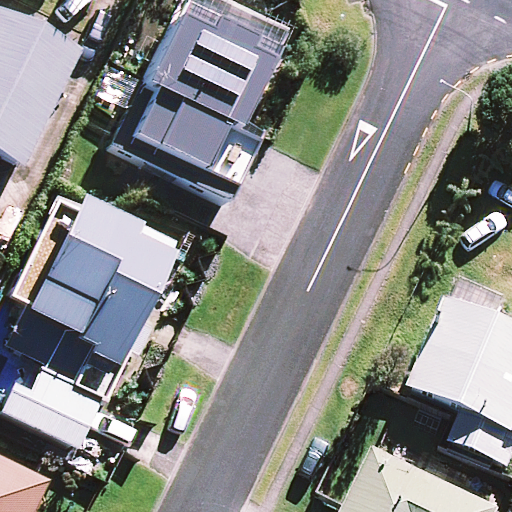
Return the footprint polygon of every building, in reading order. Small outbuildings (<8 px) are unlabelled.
[(275,47),(181,1),(108,152),(220,206),(254,136),(236,128),(275,47)] [(74,56),(0,19),(0,161),(18,171),(74,56)] [(76,204),(66,224),(47,215),(6,301),(22,309),(2,351),(33,366),(6,421),(72,453),(95,405),(111,373),(170,249),(76,204)] [(501,305),(452,284),(404,394),(457,417),(444,446),(501,470),(511,444),(511,335),(492,327),(501,305)] [(494,511),(495,511),(370,452),(341,511),(494,511)] [(0,511),(29,511),(42,486),(0,465),(0,511)]
